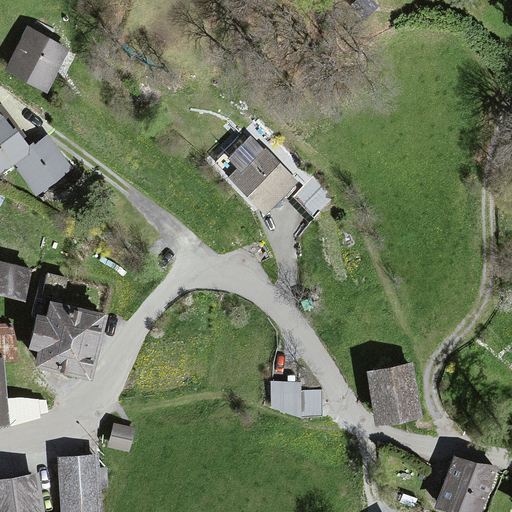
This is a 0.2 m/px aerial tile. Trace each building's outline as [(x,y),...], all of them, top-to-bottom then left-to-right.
[(63,50),(24,30),(3,70),(41,90),(63,50)] [(68,171),(46,139),(26,152),(12,131),(8,134),(0,121),(0,171),(12,164),(33,195),(68,171)] [(294,184),(258,147),(226,179),(262,215),(294,184)] [(0,264),(0,292),(19,298),(26,272),(0,264)] [(41,274),(35,296),(61,302),(66,278),(47,273),(46,275),(41,274)] [(99,315),(43,302),(40,318),(29,315),(27,323),(22,347),(32,349),(28,367),(83,381),(99,315)] [(0,357),(5,357),(4,339),(14,338),(13,322),(0,322),(0,357)] [(408,366),(364,374),(373,425),(417,417),(408,366)] [(273,409),(302,422),(324,421),(323,395),(301,395),(298,395),(298,385),(273,385),(273,409)] [(4,418),(8,421),(47,409),(45,399),(2,395),(4,418)] [(115,426),(115,427),(109,447),(128,453),(134,432),(117,427),(115,426)] [(101,511),(96,456),(58,459),(62,511),(101,511)] [(436,509),(445,511),(477,511),(492,472),(454,458),(436,509)] [(0,511),(42,511),(35,474),(0,480),(0,511)]
